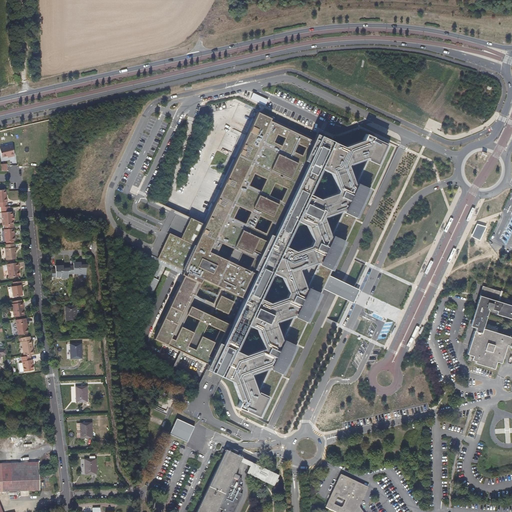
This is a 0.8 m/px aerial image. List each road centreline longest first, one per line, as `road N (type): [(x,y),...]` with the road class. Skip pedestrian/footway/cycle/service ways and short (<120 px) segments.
road 1 (secondary): [(511,50),(417,28),(337,26),(0,99)]
road 2 (secondary): [(0,118),(325,43),(431,47),(505,70)]
road 3 (residential): [(0,178),(25,179),(67,511)]
road 4 (unclassified): [(486,145),(460,158),(466,188),(495,190),(505,180),(505,159)]
